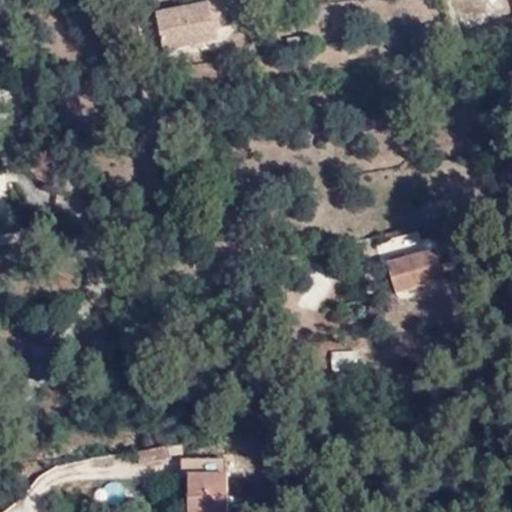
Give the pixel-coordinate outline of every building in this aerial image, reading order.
[(214,34),(229,29),(222,0),(214,0),(207,2),(207,8),(156,19),(163,57),(216,45),(214,34)] [(401,256),(402,264),(422,258),(420,248),(404,252),(401,256)] [(395,295),(408,292),(431,286),(443,282),(435,255),(422,258),(402,264),(388,267),(395,295)] [(222,290),(219,270),(201,273),(205,293),(222,290)] [(431,286),(408,292),(411,302),(433,296),(431,286)] [(140,464),(172,460),(169,446),(137,451),(140,464)] [(229,511),(228,461),(182,461),(182,479),(189,479),(189,511),(229,511)]
